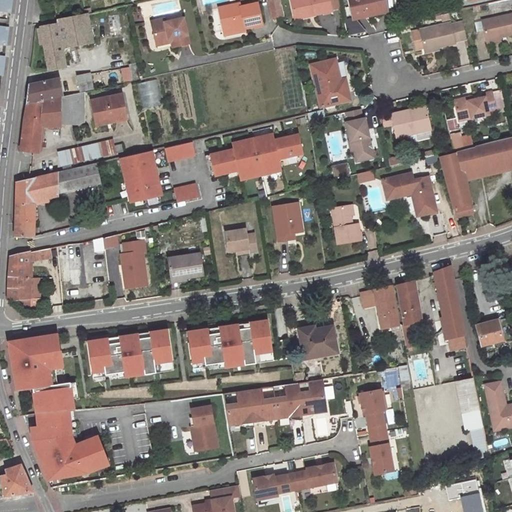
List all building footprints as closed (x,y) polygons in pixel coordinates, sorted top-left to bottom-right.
[(0,0),(0,74),(2,75),(4,57),(0,55),(0,44),(6,45),(8,28),(0,26),(0,10),(10,12),(11,0),(0,0)] [(267,0),(270,18),(282,17),(280,0),(267,0)] [(295,0),(299,15),(318,11),(319,14),(335,10),(335,9),(333,0),(295,0)] [(333,0),(335,9),(344,7),(342,0),(333,0)] [(353,0),(357,17),(388,11),(385,0),(353,0)] [(227,31),(248,26),(248,28),(266,24),(261,3),(244,7),(243,3),(222,8),(227,31)] [(511,8),(511,13),(480,20),(484,39),(497,36),(511,32),(511,7),(511,8)] [(10,12),(0,10),(0,26),(8,28),(10,12)] [(62,50),(97,44),(93,14),(58,21),(58,23),(41,26),(49,72),(65,69),(62,50)] [(185,19),(166,23),(166,20),(152,22),(157,42),(176,38),(178,47),(191,44),(185,19)] [(448,23),(417,30),(421,47),(422,50),(435,47),(452,43),(452,41),(464,38),(460,22),(448,25),(448,23)] [(228,35),(249,31),(248,28),(248,26),(227,31),(228,35)] [(417,30),(409,32),(413,49),(421,47),(417,30)] [(158,46),(173,42),(174,48),(178,47),(176,38),(157,42),(158,46)] [(285,109),(303,105),(293,47),(274,50),(285,109)] [(310,65),(320,108),(352,100),(347,84),(342,85),(341,79),(336,59),(310,65)] [(121,70),(124,84),(132,83),(129,69),(121,70)] [(93,90),(90,76),(76,78),(79,93),(93,90)] [(142,108),(161,105),(156,80),(137,83),(142,108)] [(61,97),(58,81),(30,86),(27,105),(61,97)] [(482,98),(471,101),(466,102),(465,98),(452,102),(456,119),(469,116),(470,119),(487,115),(486,112),(493,110),(489,92),(481,95),(482,98)] [(41,125),(59,127),(59,124),(79,127),(86,123),(84,93),(26,106),(20,150),(38,153),(41,125)] [(98,127),(128,120),(122,96),(92,104),(98,127)] [(347,122),(352,141),(357,140),(359,149),(356,150),(359,162),(378,157),(368,117),(365,118),(362,108),(347,112),(350,122),(347,122)] [(396,138),(430,130),(425,110),(408,114),(407,111),(391,115),(396,138)] [(470,132),(449,135),(452,150),(472,147),(470,132)] [(205,155),(210,176),(238,170),(239,174),(254,170),(255,176),(268,174),(266,167),(280,164),(279,159),(304,153),(299,134),(275,139),(273,133),(232,143),(233,149),(205,155)] [(456,154),(461,172),(479,168),(480,174),(493,170),(511,165),(511,150),(509,138),(474,147),(475,149),(456,154)] [(351,141),(353,151),(356,150),(359,149),(357,140),(352,141),(351,141)] [(54,167),(107,155),(116,153),(113,141),(52,156),(54,167)] [(192,141),(165,148),(168,161),(195,155),(192,141)] [(152,151),(120,158),(131,202),(162,195),(152,151)] [(456,219),(472,214),(461,172),(456,154),(439,158),(456,219)] [(99,184),(108,182),(103,162),(95,164),(99,184)] [(56,194),(99,184),(95,164),(56,173),(56,174),(56,194)] [(266,167),(268,174),(282,170),(280,164),(266,167)] [(239,174),(241,180),(255,176),(254,170),(239,174)] [(371,170),(355,174),(358,183),(374,179),(371,170)] [(494,176),(493,170),(480,174),(482,179),(494,176)] [(35,180),(34,202),(42,200),(54,198),(56,197),(56,194),(56,174),(35,180)] [(413,181),(411,174),(387,180),(392,199),(411,195),(416,214),(420,216),(436,212),(428,177),(413,181)] [(14,237),(33,237),(34,202),(35,180),(16,184),(14,237)] [(387,180),(381,181),(386,201),(392,199),(387,180)] [(196,184),(174,189),(177,202),(199,197),(196,184)] [(56,206),(54,198),(42,200),(44,208),(56,206)] [(303,233),(298,203),(275,207),(281,243),(290,241),(289,235),(295,234),(303,233)] [(333,209),(338,245),(361,242),(358,225),(352,226),(351,217),(350,207),(333,209)] [(255,252),(252,234),(245,236),(244,230),(225,233),(227,252),(236,251),(237,254),(255,252)] [(92,239),(93,251),(118,248),(116,236),(92,239)] [(121,256),(123,274),(127,274),(129,289),(146,286),(141,254),(144,253),(142,243),(123,246),(124,256),(121,256)] [(68,285),(83,284),(78,245),(64,246),(68,282),(68,285)] [(53,247),(57,283),(68,282),(64,246),(53,247)] [(7,286),(8,301),(29,299),(28,253),(9,258),(8,273),(7,286)] [(199,255),(167,259),(169,278),(184,275),(185,279),(201,276),(199,255)] [(448,339),(463,336),(449,266),(434,273),(448,339)] [(403,325),(421,322),(414,282),(396,285),(403,325)] [(363,303),(375,300),(381,327),(400,323),(393,286),(360,294),(363,303)] [(268,320),(186,332),(192,373),(274,360),(268,320)] [(502,341),(497,321),(477,326),(481,345),(502,341)] [(421,322),(403,325),(407,348),(425,344),(421,322)] [(174,369),(168,329),(87,342),(94,382),(174,369)] [(304,361),(337,355),(334,344),(333,344),(330,329),(309,333),(308,329),(299,331),(304,361)] [(48,386),(45,369),(61,367),(56,334),(8,342),(16,391),(48,386)] [(450,351),(466,348),(463,336),(448,339),(450,351)] [(393,389),(409,387),(407,366),(391,368),(393,389)] [(454,382),(461,414),(479,410),(472,378),(454,382)] [(221,392),(227,426),(326,413),(322,380),(221,392)] [(495,433),(511,429),(511,410),(509,411),(507,410),(506,408),(501,384),(485,388),(495,433)] [(73,411),(69,391),(34,396),(36,420),(37,429),(30,430),(31,443),(46,482),(87,475),(107,467),(97,439),(73,447),(70,436),(68,417),(67,411),(73,411)] [(361,396),(364,417),(367,416),(369,429),(386,426),(384,413),(386,413),(383,393),(361,396)] [(195,439),(197,452),(217,448),(209,405),(190,409),(192,417),(193,425),(190,426),(192,439),(195,439)] [(479,410),(461,414),(464,431),(469,430),(482,427),(479,410)] [(386,426),(369,429),(371,437),(388,434),(386,426)] [(488,457),(482,427),(469,430),(476,459),(488,457)] [(395,473),(388,434),(371,437),(373,449),(371,450),(376,477),(395,473)] [(0,475),(0,484),(2,497),(31,492),(20,466),(4,470),(5,474),(0,475)] [(334,466),(307,471),(308,473),(295,475),(298,491),(337,484),(334,466)] [(288,477),(291,493),(298,491),(295,475),(288,477)] [(257,502),(278,498),(278,495),(291,493),(288,477),(275,479),(274,477),(253,481),(257,502)] [(445,486),(448,500),(460,497),(479,493),(475,479),(445,486)] [(213,504),(193,508),(193,511),(233,511),(231,498),(241,497),(239,486),(211,491),(213,504)] [(482,511),(479,493),(460,497),(463,511),(482,511)]
